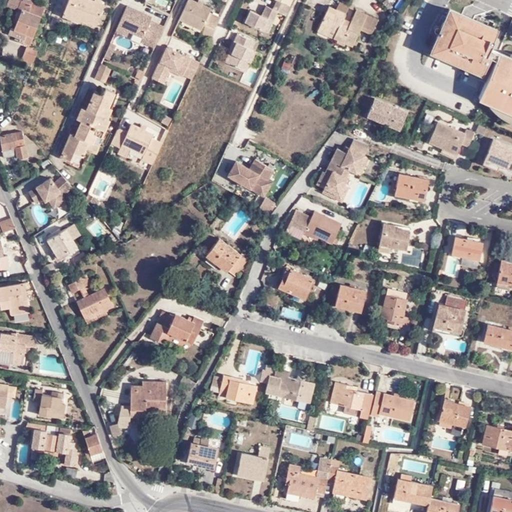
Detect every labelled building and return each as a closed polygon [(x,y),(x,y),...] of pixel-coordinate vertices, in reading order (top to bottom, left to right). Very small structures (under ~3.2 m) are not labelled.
[(31,4),(23,1),(21,0),(9,0),(8,5),(15,8),(13,14),(16,16),(9,33),(22,37),(21,40),(30,44),(45,6),(32,1),(31,4)] [(100,22),(107,1),(104,0),(70,0),(67,11),(100,22)] [(212,37),(221,16),(211,11),(212,8),(203,4),(199,2),(193,0),(190,0),(182,18),(203,28),(201,32),(212,37)] [(287,14),(291,5),(281,0),(276,0),(273,7),(266,3),(261,14),(250,9),(245,20),(268,30),(277,9),(287,14)] [(355,6),(349,19),(348,22),(341,18),(342,15),(344,11),(327,3),(319,21),(335,28),(334,30),(337,32),(336,36),(344,39),(345,37),(352,40),(359,25),(370,30),(376,15),(355,6)] [(153,17),(128,6),(119,26),(131,30),(145,37),(152,20),(153,17)] [(432,51),(468,66),(483,73),(487,65),(492,67),(486,81),(479,97),(489,102),(488,105),(499,113),(505,116),(511,119),(511,53),(510,56),(490,47),(498,29),(488,24),(489,22),(479,18),(478,20),(451,8),(445,21),(443,21),(436,37),(438,37),(432,51)] [(149,42),(158,23),(152,20),(145,37),(143,40),(149,42)] [(335,28),(319,21),(316,27),(336,36),(337,32),(334,30),(335,28)] [(157,45),(166,26),(158,23),(149,42),(157,45)] [(131,30),(119,26),(117,30),(128,36),(131,30)] [(253,47),(256,40),(239,32),(232,48),(234,49),(237,50),(235,53),(233,52),(228,61),(247,69),(256,49),(253,47)] [(112,43),(105,58),(110,60),(117,45),(112,43)] [(35,63),(39,50),(28,45),(23,58),(35,63)] [(195,74),(200,62),(168,48),(154,79),(164,83),(170,69),(175,72),(178,66),(195,74)] [(429,55),(425,66),(444,73),(448,62),(429,55)] [(284,59),(281,67),(288,70),(291,62),(284,59)] [(114,66),(104,61),(97,76),(107,81),(114,66)] [(483,73),(468,66),(465,72),(486,81),(492,67),(487,65),(483,73)] [(193,78),(195,74),(178,66),(175,72),(183,76),(184,74),(193,78)] [(83,119),(77,133),(75,138),(70,136),(63,155),(74,159),(77,152),(85,155),(88,147),(98,151),(101,144),(95,142),(99,133),(104,136),(113,117),(110,115),(106,114),(112,100),(116,90),(108,86),(105,92),(96,88),(88,107),(83,119)] [(399,127),(406,109),(374,95),(367,114),(399,127)] [(106,114),(110,115),(116,101),(112,100),(106,114)] [(79,117),(83,119),(88,107),(84,106),(79,117)] [(172,119),(165,115),(162,121),(169,125),(172,119)] [(470,146),(476,133),(467,129),(465,133),(438,122),(430,141),(456,152),(460,143),(470,146)] [(143,157),(154,162),(163,141),(152,136),(154,132),(146,129),(141,126),(133,123),(129,131),(120,150),(120,152),(128,155),(132,147),(146,153),(143,157)] [(113,147),(120,150),(129,131),(122,127),(113,147)] [(24,136),(23,131),(5,135),(5,132),(1,133),(2,136),(0,135),(0,141),(3,158),(17,155),(18,159),(29,157),(37,155),(41,150),(26,135),(24,136)] [(368,142),(352,137),(348,146),(345,152),(342,151),(335,147),(326,168),(328,168),(327,171),(325,171),(322,169),(316,183),(323,186),(322,190),(331,195),(333,191),(343,195),(347,185),(344,183),(347,176),(345,175),(349,168),(360,173),(364,163),(360,161),(363,153),(368,142)] [(511,147),(495,140),(485,162),(499,169),(500,165),(511,170),(511,147)] [(238,160),(228,176),(264,196),(273,181),(269,178),(274,169),(257,159),(251,168),(238,160)] [(424,198),(428,178),(400,172),(396,196),(410,198),(410,196),(424,198)] [(66,194),(76,185),(73,181),(66,173),(58,181),(54,176),(33,190),(39,200),(47,196),(49,199),(52,198),(56,204),(67,196),(66,194)] [(341,199),(343,195),(333,191),(331,195),(341,199)] [(69,198),(67,196),(56,204),(57,206),(69,198)] [(294,207),(289,220),(291,221),(332,240),(332,239),(336,240),(339,234),(335,232),(341,221),(313,208),(310,214),(294,207)] [(241,208),(234,225),(246,229),(252,212),(241,208)] [(16,228),(12,218),(0,222),(0,224),(3,233),(16,228)] [(404,246),(408,228),(393,225),(393,222),(383,220),(379,242),(404,246)] [(77,248),(66,230),(48,240),(58,259),(77,248)] [(248,258),(220,237),(207,254),(228,270),(230,269),(237,274),(248,258)] [(482,260),(485,243),(457,237),(454,254),(482,260)] [(511,263),(503,261),(499,279),(511,281),(511,263)] [(305,298),(314,278),(285,265),(281,276),(282,277),(279,286),(305,298)] [(85,287),(81,279),(69,284),(72,292),(85,287)] [(363,309),(369,289),(342,282),(338,302),(363,309)] [(31,311),(25,283),(0,288),(0,309),(11,308),(13,315),(31,311)] [(389,286),(388,292),(408,297),(409,290),(389,286)] [(77,301),(84,317),(103,309),(104,311),(113,307),(105,289),(77,301)] [(408,297),(388,292),(387,292),(383,315),(389,316),(394,317),(393,321),(409,325),(411,316),(404,314),(408,297)] [(462,330),(470,299),(450,294),(447,304),(441,303),(435,324),(462,330)] [(103,309),(84,317),(86,322),(105,314),(104,311),(103,309)] [(194,343),(205,320),(196,315),(193,321),(176,313),(175,316),(170,314),(165,325),(158,322),(151,337),(164,342),(168,331),(194,343)] [(511,349),(511,329),(489,324),(485,341),(502,345),(502,348),(511,349)] [(40,348),(41,338),(20,335),(20,337),(0,334),(0,362),(25,366),(26,354),(29,355),(30,347),(40,348)] [(267,375),(270,363),(265,361),(264,367),(260,366),(258,379),(265,381),(267,375)] [(265,381),(263,390),(307,401),(311,382),(286,376),(287,370),(275,367),(273,376),(267,375),(265,381)] [(254,385),(246,383),(238,381),(238,378),(222,374),(218,389),(224,390),(223,396),(250,403),(254,385)] [(147,408),(147,410),(166,410),(167,381),(152,380),(152,389),(144,389),(144,385),(132,385),(131,408),(147,408)] [(152,389),(152,380),(144,380),(144,385),(144,389),(152,389)] [(329,401),(343,404),(359,408),(357,415),(364,417),(370,393),(352,389),(353,386),(333,381),(329,401)] [(0,405),(5,406),(8,385),(0,383),(0,405)] [(40,415),(60,417),(62,403),(63,397),(64,397),(65,392),(54,390),(53,395),(43,393),(44,389),(36,388),(34,401),(42,402),(40,415)] [(371,403),(372,403),(378,405),(377,411),(379,412),(407,419),(412,400),(374,391),(371,403)] [(442,399),(437,419),(450,423),(463,426),(468,406),(442,399)] [(11,419),(20,419),(20,401),(11,401),(11,419)] [(378,405),(372,403),(369,414),(377,416),(379,412),(377,411),(378,405)] [(359,408),(343,404),(341,411),(357,415),(359,408)] [(108,416),(118,416),(115,407),(107,410),(108,416)] [(304,428),(311,429),(315,414),(308,413),(304,428)] [(42,446),(58,449),(61,432),(59,432),(59,434),(50,432),(51,426),(35,423),(35,427),(33,444),(32,456),(37,457),(38,452),(41,453),(42,446)] [(110,426),(113,435),(121,433),(119,423),(110,426)] [(480,443),(496,447),(505,449),(511,450),(511,424),(511,425),(510,430),(485,424),(480,443)] [(59,432),(61,432),(61,427),(51,426),(50,432),(59,434),(59,432)] [(90,453),(103,449),(100,442),(97,433),(91,435),(89,430),(82,430),(89,450),(90,453)] [(61,432),(58,449),(69,450),(69,446),(75,446),(75,440),(70,439),(71,433),(61,432)] [(213,468),(217,448),(208,446),(209,440),(201,438),(200,445),(190,443),(187,459),(195,461),(195,464),(213,468)] [(262,478),(269,446),(260,445),(258,455),(241,451),(237,473),(262,478)] [(105,456),(103,449),(90,453),(92,459),(93,460),(96,460),(105,456)] [(315,495),(323,497),(327,480),(331,461),(331,459),(320,457),(315,478),(296,474),(297,466),(288,465),(285,480),(289,481),(288,493),(315,498),(315,495)] [(331,461),(327,480),(334,481),(332,492),(365,499),(369,479),(337,471),(339,463),(331,461)] [(455,486),(463,488),(465,479),(457,477),(455,486)] [(429,506),(431,499),(433,487),(400,480),(396,499),(429,506)] [(511,511),(511,490),(497,488),(491,511),(511,511)] [(429,506),(428,511),(459,511),(461,505),(431,499),(429,506)]
